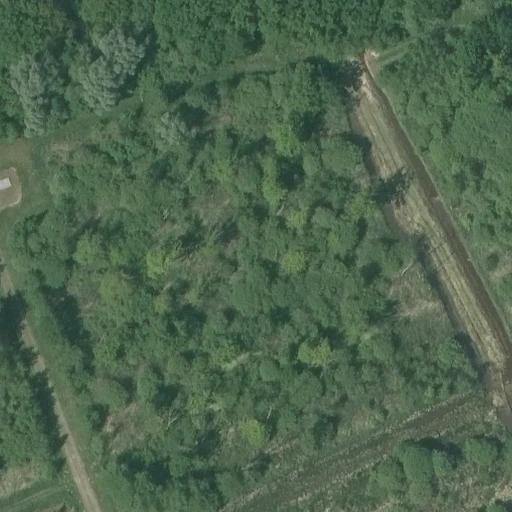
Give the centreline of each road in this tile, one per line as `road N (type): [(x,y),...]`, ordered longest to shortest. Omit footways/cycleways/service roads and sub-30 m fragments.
road 1 (track): [(0,127),(177,64),(511,15)]
road 2 (track): [(511,386),(338,41)]
road 3 (unclassified): [(95,511),(0,263)]
